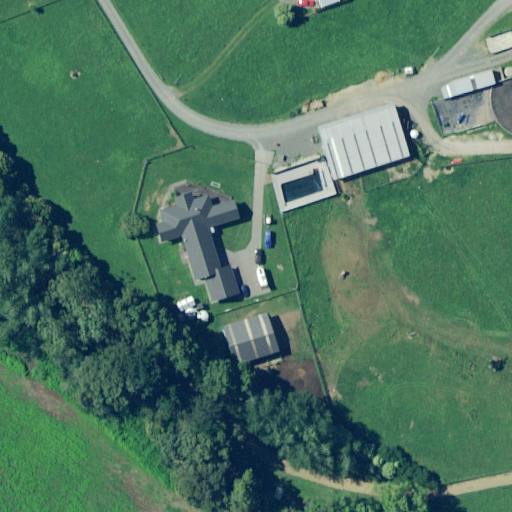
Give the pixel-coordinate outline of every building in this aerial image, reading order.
[(338,2),(337,0),(316,0),(319,9),(338,2)] [(500,82),(496,69),(468,78),(472,91),(500,82)] [(471,91),(467,79),(439,88),(443,100),(471,91)] [(408,157),(392,106),(316,129),(332,181),(408,157)] [(207,208),(203,196),(188,200),(187,195),(173,200),(175,206),(157,211),(161,222),(153,224),(159,244),(180,238),(193,283),(202,280),(209,303),(238,295),(229,266),(218,270),(206,229),(230,222),(239,219),(234,200),(207,208)] [(357,216),(352,202),(342,206),(347,219),(357,216)] [(189,294),(174,302),(181,314),(195,306),(189,294)] [(335,326),(331,310),(315,314),(319,330),(335,326)] [(280,351),(268,312),(220,327),(232,366),(280,351)]
